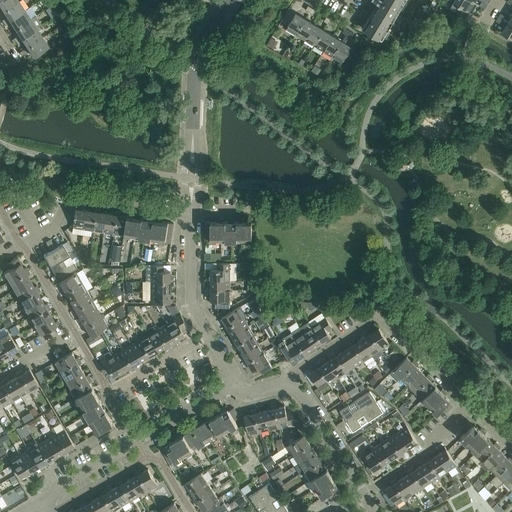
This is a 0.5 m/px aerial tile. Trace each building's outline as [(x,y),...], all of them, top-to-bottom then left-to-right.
[(18,0),(0,0),(0,5),(4,11),(19,1),(18,0)] [(371,20),(368,18),(362,28),(379,39),(402,0),(372,0),(374,1),(370,8),(376,11),(371,20)] [(475,3),(470,0),(455,0),(453,3),(464,10),(461,15),(467,18),(470,13),(471,14),(478,4),(475,2),(475,3)] [(19,1),(4,11),(7,17),(2,20),(4,24),(25,10),(19,1)] [(464,10),(453,3),(450,8),(461,15),(464,10)] [(25,10),(4,24),(6,27),(12,23),(15,29),(31,19),(25,10)] [(286,28),(296,34),(305,19),(295,13),(286,28)] [(31,19),(15,29),(19,35),(14,38),(16,42),(36,28),(31,19)] [(305,19),(296,34),(305,40),(314,24),(305,19)] [(511,25),(507,23),(501,33),(511,39),(511,25)] [(314,24),(305,40),(314,45),(324,30),(314,24)] [(36,28),(16,42),(18,45),(24,41),(27,47),(42,37),(36,28)] [(324,30),(314,45),(324,51),(333,36),(324,30)] [(333,36),(324,51),(333,57),(342,41),(333,36)] [(27,47),(19,52),(22,56),(30,50),(33,56),(49,46),(42,37),(27,47)] [(271,40),(267,45),(273,49),(276,44),(271,40)] [(342,41),(333,57),(343,62),(352,47),(342,41)] [(315,67),(311,72),(316,75),(320,70),(315,67)] [(75,228),(84,229),(87,210),(80,209),(81,206),(77,206),(73,229),(75,230),(75,228)] [(87,210),(84,229),(92,230),(92,232),(93,232),(97,209),(93,208),(93,211),(87,210)] [(97,209),(93,232),(95,233),(96,231),(104,232),(107,213),(100,212),(101,209),(97,209)] [(113,214),(107,213),(104,232),(112,234),(112,235),(114,236),(117,212),(114,211),(113,214)] [(121,213),(117,212),(114,236),(115,236),(116,234),(124,235),(127,216),(121,215),(121,213)] [(127,216),(124,235),(134,237),(137,218),(138,218),(138,215),(134,215),(134,217),(127,216)] [(137,218),(134,237),(144,239),(147,220),(138,218),(137,218)] [(158,221),(155,240),(165,242),(166,239),(166,235),(167,232),(167,229),(168,226),(168,223),(161,222),(162,219),(158,218),(157,221),(158,221)] [(210,222),(210,225),(210,228),(210,232),(210,235),(210,238),(210,241),(221,241),(221,222),(221,219),(217,219),(217,222),(210,222)] [(241,219),(241,222),(241,241),(252,241),(252,222),(245,222),(245,219),(241,219)] [(147,220),(144,239),(155,240),(158,221),(157,221),(147,220)] [(221,222),(221,241),(231,241),(231,222),(221,222)] [(231,222),(231,241),(241,241),(241,222),(231,222)] [(48,247),(50,251),(43,255),(58,280),(67,274),(53,249),(55,248),(53,244),(48,247)] [(62,244),(55,248),(53,249),(67,274),(77,269),(62,244)] [(81,247),(80,255),(86,256),(88,248),(81,247)] [(6,281),(7,283),(28,271),(26,267),(24,269),(17,258),(7,264),(10,269),(3,272),(8,280),(6,281)] [(211,273),(211,280),(230,280),(236,280),(236,263),(218,263),(218,269),(208,269),(208,273),(211,273)] [(163,265),(146,265),(146,282),(149,282),(173,282),(173,278),(171,278),(171,271),(163,271),(163,265)] [(28,271),(7,283),(8,284),(10,283),(14,290),(31,281),(27,275),(30,274),(28,271)] [(60,289),(62,293),(83,281),(82,279),(80,280),(76,272),(59,282),(62,288),(60,289)] [(208,286),(208,290),(232,290),(232,288),(230,288),(230,280),(211,280),(211,286),(208,286)] [(31,281),(14,290),(18,298),(16,299),(17,300),(38,288),(36,285),(34,286),(31,281)] [(83,281),(62,293),(64,296),(66,295),(69,300),(86,290),(82,283),(83,282),(83,281)] [(173,282),(149,282),(149,283),(151,283),(151,292),(171,292),(171,285),(173,285),(173,282)] [(38,288),(17,300),(18,302),(20,301),(24,308),(41,298),(38,293),(40,291),(38,288)] [(86,290),(69,300),(73,306),(70,307),(72,310),(93,298),(92,297),(90,298),(86,290)] [(232,290),(208,290),(208,294),(211,294),(211,301),(218,301),(218,307),(230,307),(230,292),(232,292),(232,290)] [(171,292),(151,292),(151,300),(149,300),(149,303),(173,302),(173,298),(171,298),(171,292)] [(41,298),(24,308),(28,315),(27,316),(28,318),(48,306),(46,303),(44,304),(41,298)] [(93,298),(72,310),(74,314),(76,312),(80,318),(96,308),(92,301),(94,300),(93,298)] [(48,306),(28,318),(28,319),(30,318),(34,326),(51,316),(48,310),(50,309),(48,306)] [(120,307),(115,309),(120,318),(125,315),(120,307)] [(96,308),(80,318),(83,323),(81,325),(82,328),(103,316),(102,314),(101,315),(96,308)] [(223,325),(224,328),(245,316),(244,315),(243,315),(238,308),(221,317),(225,323),(223,325)] [(279,314),(272,319),(275,323),(282,319),(279,314)] [(175,319),(167,324),(176,341),(179,339),(181,341),(187,338),(182,330),(188,326),(181,315),(175,318),(175,319)] [(51,316),(34,326),(39,333),(37,334),(38,336),(59,324),(57,320),(54,322),(51,316)] [(103,316),(82,328),(84,331),(87,330),(90,336),(91,336),(107,326),(102,318),(104,317),(103,316)] [(245,316),(224,328),(226,331),(229,330),(232,335),(249,326),(244,319),(246,318),(245,316)] [(259,319),(256,322),(261,331),(264,329),(269,326),(267,322),(264,317),(259,319)] [(7,318),(2,321),(6,327),(11,324),(7,318)] [(312,324),(311,325),(324,345),(327,343),(325,341),(331,337),(327,331),(332,328),(326,318),(313,326),(312,324)] [(308,322),(300,327),(314,348),(319,345),(321,347),(324,345),(311,325),(308,322)] [(159,327),(157,327),(169,348),(172,346),(171,344),(176,341),(167,324),(159,328),(159,327)] [(249,326),(232,335),(235,341),(233,342),(235,346),(255,334),(254,332),(253,333),(249,326)] [(156,330),(149,334),(159,351),(164,348),(166,350),(169,348),(157,327),(155,328),(156,330)] [(300,327),(291,333),(307,356),(310,354),(308,352),(314,348),(300,327)] [(372,329),(368,332),(382,351),(383,350),(382,349),(389,344),(379,328),(373,332),(372,329)] [(367,336),(361,339),(372,356),(379,351),(380,352),(382,351),(368,332),(365,334),(367,336)] [(0,336),(0,340),(10,357),(13,355),(12,353),(17,349),(8,333),(0,337),(0,336)] [(279,344),(287,357),(289,360),(294,356),(296,360),(302,356),(304,358),(307,356),(291,333),(277,342),(279,344)] [(141,337),(139,338),(151,358),(155,356),(153,354),(159,351),(149,334),(142,338),(141,337)] [(255,334),(235,346),(236,349),(239,348),(242,353),(259,343),(255,336),(256,335),(255,334)] [(90,336),(86,338),(89,344),(94,341),(91,336),(90,336)] [(139,340),(131,344),(141,361),(147,358),(148,360),(151,358),(139,338),(138,339),(139,340)] [(354,341),(351,343),(365,363),(366,362),(365,360),(372,356),(361,339),(356,343),(354,341)] [(0,359),(5,356),(6,359),(10,357),(0,340),(0,359)] [(259,343),(242,353),(245,359),(243,360),(245,363),(266,351),(265,350),(263,351),(259,343)] [(350,347),(344,351),(355,367),(362,362),(363,364),(365,363),(351,343),(348,345),(350,347)] [(123,347),(122,348),(134,369),(137,367),(136,364),(141,361),(131,344),(124,349),(123,347)] [(121,350),(114,355),(123,371),(129,368),(130,370),(134,369),(122,348),(120,349),(121,350)] [(266,351),(245,363),(247,367),(249,365),(253,371),(259,368),(262,373),(272,367),(265,354),(266,353),(266,351)] [(337,352),(334,354),(347,374),(349,373),(348,371),(355,367),(344,351),(339,354),(337,352)] [(394,351),(386,356),(390,363),(398,358),(394,351)] [(58,370),(59,372),(80,360),(78,356),(76,358),(72,352),(55,362),(60,369),(58,370)] [(333,358),(327,362),(338,378),(345,373),(346,375),(347,374),(334,354),(331,356),(333,358)] [(123,371),(114,355),(105,360),(105,359),(99,362),(105,374),(111,371),(116,379),(122,375),(120,373),(123,371)] [(407,356),(393,370),(389,374),(397,381),(399,379),(416,362),(413,359),(412,361),(407,356)] [(80,360),(59,372),(60,373),(62,372),(66,380),(83,370),(79,364),(82,363),(80,360)] [(213,368),(213,367),(210,362),(204,366),(207,371),(213,368)] [(320,363),(317,365),(330,385),(332,384),(331,383),(338,378),(327,362),(322,365),(320,363)] [(416,362),(399,379),(400,380),(402,379),(408,385),(421,371),(417,367),(419,365),(416,362)] [(330,385),(317,365),(314,367),(316,370),(310,373),(321,389),(324,394),(333,389),(330,385)] [(22,370),(18,372),(30,393),(32,392),(31,390),(39,386),(29,369),(23,373),(22,370)] [(35,373),(34,374),(40,383),(45,380),(42,374),(44,373),(42,370),(35,373)] [(83,370),(66,380),(70,387),(68,388),(69,389),(90,377),(88,374),(86,375),(83,370)] [(380,371),(373,376),(376,380),(383,376),(380,371)] [(421,371),(408,385),(414,391),(412,392),(413,393),(431,376),(428,374),(426,376),(421,371)] [(17,376),(11,380),(21,396),(28,392),(29,394),(30,393),(18,372),(15,374),(17,376)] [(431,376),(413,393),(415,395),(416,393),(422,399),(436,386),(431,381),(433,379),(431,376)] [(90,377),(69,389),(70,391),(72,390),(76,397),(93,388),(90,382),(92,381),(90,377)] [(374,377),(369,382),(372,386),(377,382),(377,381),(374,377)] [(4,381),(1,382),(13,403),(14,402),(13,401),(21,396),(11,380),(5,383),(4,381)] [(0,401),(3,407),(10,402),(11,404),(13,403),(1,382),(0,382),(0,401)] [(380,383),(373,389),(381,395),(386,390),(380,383)] [(436,386),(422,399),(429,406),(443,393),(445,391),(442,388),(440,390),(436,386)] [(93,388),(76,397),(81,406),(98,396),(98,397),(100,395),(98,392),(96,393),(93,388)] [(339,411),(345,419),(346,422),(376,402),(370,391),(339,411)] [(347,391),(340,395),(344,401),(351,397),(348,393),(347,391)] [(387,391),(382,396),(391,402),(394,398),(387,391)] [(443,393),(429,406),(437,414),(441,410),(444,407),(446,405),(449,402),(450,400),(443,393)] [(98,396),(81,406),(86,415),(103,405),(98,397),(98,396)] [(341,422),(344,426),(348,424),(353,432),(383,412),(376,402),(346,422),(345,419),(341,422)] [(103,405),(86,415),(91,424),(108,414),(103,405)] [(277,405),(273,406),(279,429),(281,428),(281,427),(295,423),(292,411),(286,413),(284,406),(278,407),(277,405)] [(270,409),(264,411),(269,429),(277,427),(278,429),(279,429),(273,406),(270,407),(270,409)] [(35,408),(30,411),(33,416),(38,413),(35,408)] [(228,408),(219,414),(218,414),(228,431),(232,429),(233,431),(238,427),(234,420),(232,416),(231,414),(229,411),(228,408)] [(257,410),(254,411),(260,434),(261,433),(261,432),(269,429),(264,411),(258,412),(257,410)] [(215,416),(210,419),(209,419),(219,436),(220,435),(228,431),(218,414),(219,414),(217,411),(214,413),(215,416)] [(260,434),(254,411),(250,412),(251,414),(244,416),(249,435),(257,432),(258,434),(260,434)] [(30,412),(21,417),(24,422),(33,417),(30,412)] [(108,414),(91,424),(97,433),(100,431),(102,430),(105,428),(108,426),(111,425),(113,423),(110,417),(112,416),(110,412),(108,414)] [(206,421),(201,424),(210,441),(218,437),(219,438),(221,437),(220,435),(219,436),(209,419),(210,419),(208,416),(205,418),(206,421)] [(194,425),(191,427),(203,447),(204,447),(203,445),(210,441),(201,424),(195,427),(194,425)] [(405,427),(398,432),(408,448),(414,445),(415,447),(419,445),(406,424),(404,426),(405,427)] [(472,426),(470,428),(468,430),(465,433),(460,438),(468,445),(482,432),(481,431),(474,424),(472,426)] [(25,425),(16,430),(19,434),(28,429),(25,425)] [(303,425),(298,428),(303,435),(304,434),(308,432),(303,425)] [(189,431),(183,434),(193,451),(200,447),(201,448),(203,447),(191,427),(187,429),(189,431)] [(55,432),(54,433),(66,454),(69,452),(68,449),(74,446),(64,429),(56,434),(55,432)] [(482,432),(468,445),(475,453),(489,439),(484,434),(486,432),(483,429),(481,431),(482,432)] [(390,435),(388,436),(401,456),(404,454),(403,452),(408,448),(398,432),(391,436),(390,435)] [(53,436),(46,440),(56,456),(61,453),(62,456),(66,454),(54,433),(52,434),(53,436)] [(173,437),(174,439),(184,456),(193,451),(183,434),(178,437),(176,435),(173,437)] [(291,453),(292,455),(312,442),(310,439),(308,440),(304,434),(303,435),(288,445),(293,452),(291,453)] [(388,438),(381,443),(391,459),(397,456),(398,458),(401,456),(388,436),(387,437),(388,438)] [(168,450),(169,452),(172,456),(176,463),(182,460),(181,458),(184,456),(174,439),(165,445),(166,447),(168,450)] [(356,439),(349,444),(352,449),(359,445),(356,439)] [(489,439),(475,453),(481,459),(480,460),(481,461),(498,444),(495,442),(494,444),(489,439)] [(38,442),(36,443),(48,464),(51,462),(50,460),(56,456),(46,440),(39,444),(38,442)] [(312,442),(292,455),(293,456),(295,455),(299,463),(315,452),(312,447),(314,445),(312,442)] [(35,446),(28,450),(38,467),(43,463),(45,466),(48,464),(36,443),(35,444),(35,446)] [(373,446),(371,447),(384,467),(387,465),(386,463),(391,459),(381,443),(374,448),(373,446)] [(498,444),(481,461),(482,462),(484,461),(490,467),(503,454),(499,449),(501,447),(498,444)] [(384,467),(371,447),(370,448),(371,450),(363,454),(374,471),(380,467),(381,469),(384,467)] [(443,451),(437,455),(448,471),(455,466),(456,468),(458,467),(445,447),(441,449),(443,451)] [(20,453),(18,454),(30,474),(34,472),(32,470),(38,467),(28,450),(21,454),(20,453)] [(315,452),(299,463),(304,470),(302,471),(303,472),(323,459),(321,456),(319,457),(315,452)] [(30,474),(18,454),(17,454),(18,456),(10,460),(20,477),(26,474),(27,476),(30,474)] [(503,454),(490,467),(496,473),(494,474),(495,476),(511,459),(511,458),(510,456),(508,458),(503,454)] [(430,456),(427,458),(440,478),(442,477),(441,476),(448,471),(437,455),(432,458),(430,456)] [(268,458),(262,462),(266,468),(272,465),(268,458)] [(426,463),(420,466),(431,482),(438,478),(439,479),(440,478),(427,458),(424,460),(426,463)] [(323,459),(303,472),(304,473),(306,472),(310,480),(327,469),(323,464),(325,462),(323,459)] [(511,459),(495,476),(497,477),(498,476),(504,482),(511,473),(511,459)] [(369,465),(365,468),(369,474),(373,471),(369,465)] [(413,467),(410,469),(423,489),(425,488),(424,487),(431,482),(420,466),(415,470),(413,467)] [(141,469),(137,471),(149,492),(151,491),(150,490),(158,485),(148,468),(142,472),(141,469)] [(327,469),(310,480),(316,488),(332,477),(332,478),(335,476),(332,473),(330,474),(327,469)] [(409,474),(403,477),(414,493),(421,489),(422,490),(423,489),(410,469),(407,471),(409,474)] [(136,476),(130,479),(140,496),(147,491),(148,493),(149,492),(137,471),(134,473),(136,476)] [(188,486),(191,492),(207,481),(203,474),(204,473),(203,471),(183,484),(185,488),(188,486)] [(275,471),(269,474),(273,480),(279,476),(275,471)] [(266,473),(260,477),(262,481),(269,477),(266,473)] [(15,476),(10,478),(14,485),(18,482),(15,476)] [(332,477),(316,488),(322,497),(327,493),(331,491),(333,490),(336,488),(338,486),(332,478),(332,477)] [(396,479),(393,481),(406,501),(408,500),(407,498),(414,493),(403,477),(398,481),(396,479)] [(123,480),(120,482),(132,502),(133,501),(132,500),(140,496),(130,479),(124,482),(123,480)] [(281,479),(275,483),(279,488),(284,485),(281,479)] [(207,481),(191,492),(195,497),(192,499),(195,502),(215,489),(214,487),(212,488),(207,481)] [(406,501),(393,481),(390,483),(392,485),(386,489),(396,505),(404,500),(405,502),(406,501)] [(118,486),(112,489),(122,506),(129,502),(130,503),(132,502),(120,482),(117,483),(118,486)] [(288,511),(269,483),(259,490),(273,511),(288,511)] [(248,485),(241,490),(244,494),(251,490),(248,485)] [(454,486),(448,489),(452,495),(457,492),(454,486)] [(484,487),(479,492),(486,500),(492,494),(484,487)] [(105,490),(102,492),(113,511),(115,511),(116,511),(115,510),(122,506),(112,489),(107,492),(105,490)] [(215,489),(195,502),(197,505),(199,503),(203,509),(205,508),(205,507),(219,498),(218,498),(214,491),(215,490),(215,489)] [(273,511),(259,490),(249,496),(259,511),(273,511)] [(100,496),(94,499),(101,511),(111,511),(113,511),(102,492),(99,494),(100,496)] [(205,507),(205,508),(207,511),(216,511),(228,504),(227,503),(225,504),(221,497),(218,498),(219,498),(205,507)] [(87,500),(84,502),(89,511),(101,511),(94,499),(89,503),(87,500)] [(429,499),(424,502),(427,508),(432,505),(429,499)] [(82,506),(77,510),(78,511),(89,511),(84,502),(81,504),(82,506)] [(178,511),(182,510),(180,506),(178,508),(174,502),(159,511),(178,511)]
